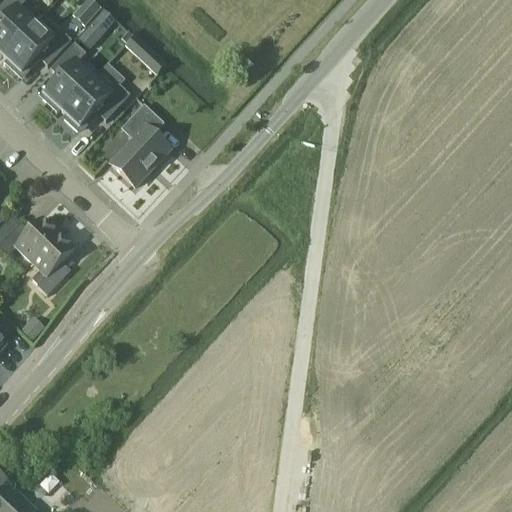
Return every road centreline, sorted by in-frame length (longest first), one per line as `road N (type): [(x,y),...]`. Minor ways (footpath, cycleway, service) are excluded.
road 1 (track): [(312,79),(331,100),(281,511)]
road 2 (unclassified): [(143,256),(383,0)]
road 3 (unclassified): [(0,418),(143,256)]
road 4 (residential): [(143,256),(0,118)]
